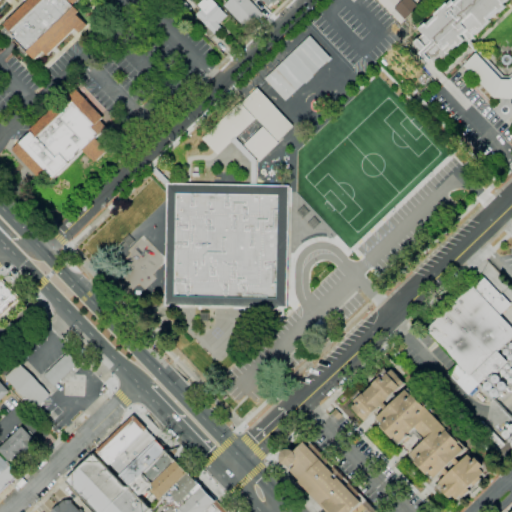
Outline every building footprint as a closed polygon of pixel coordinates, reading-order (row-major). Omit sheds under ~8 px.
[(36,60),(15,38),(16,37),(4,25),(30,0),(81,0),(72,9),(88,26),(80,33),(75,29),(48,55),(44,51),(36,60)] [(187,14),(178,5),(182,0),(184,0),(192,8),(187,14)] [(215,34),(196,15),(202,9),(198,5),(203,0),(212,0),(227,15),(218,24),(222,28),(215,34)] [(244,27),(224,6),(229,0),(250,0),(263,14),(252,24),(250,21),(244,27)] [(405,19),(394,8),(402,0),(413,0),(419,6),(405,19)] [(511,0),(507,0),(503,4),(505,6),(500,12),(497,9),(488,18),(490,21),(479,32),(476,29),(471,33),(467,29),(460,36),(465,40),(459,46),(456,43),(447,52),(450,55),(444,60),(442,58),(436,64),(431,59),(428,62),(420,53),(423,51),(415,42),(424,34),(420,29),(426,23),(428,26),(438,17),(435,14),(447,3),(450,6),(454,1),(456,4),(461,0),(511,0)] [(286,101),(265,79),(310,36),(330,58),(286,101)] [(511,98),(511,102),(511,103),(511,116),(506,122),(493,109),(500,103),(500,98),(494,98),(463,66),(477,53),(468,43),(470,41),(504,76),(510,76),(511,74),(511,98)] [(511,62),(509,65),(505,65),(502,62),(502,58),(505,55),(509,55),(511,58),(511,62)] [(231,141),(218,154),(215,152),(203,139),(240,103),(241,104),(258,88),(277,109),(293,126),(278,141),(256,118),(236,138),(233,140),(231,141)] [(47,186),(44,183),(12,150),(31,132),(29,130),(58,102),(60,104),(76,89),(103,117),(100,121),(116,137),(108,144),(99,135),(96,138),(108,150),(94,163),(83,151),(47,186)] [(260,161),(245,145),(263,127),(278,143),(260,161)] [(251,185),(251,163),(231,141),(233,140),(236,138),(257,160),(256,185),(254,185),(251,185)] [(167,187),(152,172),(156,168),(173,183),(167,183),(167,187)] [(173,183),(188,184),(251,185),(254,185),(256,185),(290,186),(288,252),(287,309),(282,309),(165,306),(167,199),(167,194),(167,187),(167,183),(173,183)] [(468,394),(448,374),(458,364),(425,329),(426,330),(437,319),(436,318),(437,317),(438,318),(448,309),(447,308),(449,307),(460,298),(459,297),(460,295),(461,296),(472,286),(471,285),(474,288),(485,278),(501,295),(502,294),(511,305),(501,315),(511,326),(511,338),(498,351),(508,362),(497,373),(495,370),(480,384),(479,383),(468,394)] [(4,325),(0,321),(0,281),(2,280),(3,281),(5,280),(12,287),(10,289),(25,305),(4,325)] [(55,386),(45,375),(68,353),(73,358),(75,356),(78,359),(76,362),(78,364),(55,386)] [(36,409),(5,378),(19,364),(50,395),(36,409)] [(457,500),(453,495),(450,499),(442,491),(445,488),(440,483),(447,476),(442,471),(433,480),(428,474),(416,461),(418,459),(412,454),(423,443),(415,434),(412,438),(409,435),(399,444),(394,439),(382,426),(383,424),(378,418),(386,410),(382,406),(365,422),(352,408),(359,402),(357,400),(356,401),(353,399),(361,391),(364,394),(373,385),(380,378),(379,376),(386,369),(389,373),(393,369),(400,376),(399,377),(405,384),(395,393),(399,398),(407,390),(408,390),(409,388),(415,394),(415,393),(424,402),(423,404),(426,407),(428,405),(435,412),(433,414),(442,423),(444,421),(451,428),(450,429),(467,447),(456,458),(461,462),(469,454),(474,460),(476,458),(483,464),(485,463),(492,470),(487,475),(485,473),(481,476),(483,478),(476,486),(474,484),(469,488),(471,490),(464,497),(462,495),(457,500)] [(0,381),(10,392),(0,401),(0,381)] [(338,420),(332,413),(336,409),(343,416),(338,420)] [(110,464),(97,451),(134,415),(147,428),(147,429),(110,464)] [(511,455),(504,464),(495,454),(496,453),(492,449),(488,453),(472,436),(486,423),(511,450),(511,455)] [(11,463),(0,452),(0,448),(22,427),(37,443),(26,453),(22,449),(20,452),(23,455),(17,460),(16,459),(11,463)] [(147,429),(157,440),(121,475),(110,464),(147,429)] [(352,511),(363,502),(305,442),(308,439),(378,511),(368,511),(366,509),(362,511),(352,511)] [(157,440),(167,450),(130,486),(120,475),(121,475),(157,440)] [(295,451),(305,442),(363,502),(352,511),(330,511),(326,508),(325,509),(299,482),(300,481),(291,471),(297,466),(295,463),(294,464),(292,465),(290,466),(289,466),(287,465),(285,464),(284,463),(283,462),(282,460),(281,459),(281,457),(281,455),(282,454),(283,452),(284,451),(286,450),(288,449),(289,449),(291,449),(293,450),(294,451),(295,451)] [(130,486),(167,450),(169,452),(170,451),(177,448),(179,450),(176,458),(175,459),(176,460),(152,483),(139,496),(150,508),(145,511),(98,511),(67,480),(95,454),(125,487),(130,487),(130,486)] [(0,492),(0,456),(18,475),(0,492)] [(176,460),(179,463),(181,462),(190,471),(188,472),(172,489),(160,500),(157,497),(156,498),(154,495),(151,491),(155,486),(152,483),(176,460)] [(194,495),(191,492),(182,500),(176,506),(172,503),(169,506),(166,503),(176,493),(172,489),(188,472),(203,487),(194,495)] [(203,487),(204,486),(218,500),(216,501),(204,511),(180,511),(179,510),(194,495),(203,487)] [(51,511),(64,500),(72,500),(72,503),(79,510),(81,509),(84,511),(51,511)] [(216,511),(204,511),(216,501),(222,507),(216,511)]
